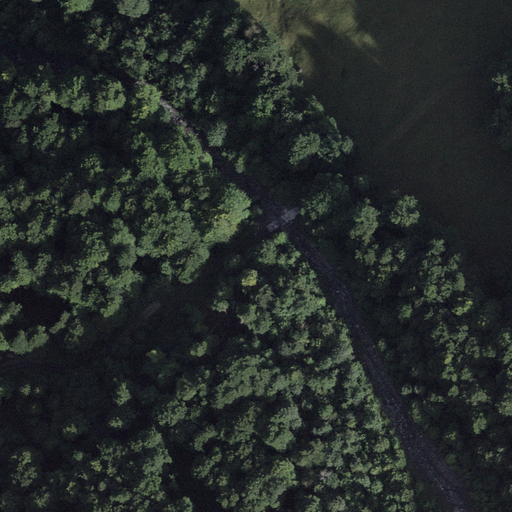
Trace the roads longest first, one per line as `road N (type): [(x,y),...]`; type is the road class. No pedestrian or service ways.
road 1 (track): [(169,300),(282,213),(365,164),(434,97),(511,62)]
road 2 (track): [(0,369),(24,362),(83,366),(169,300)]
road 3 (track): [(169,300),(168,324),(146,357),(56,423)]
